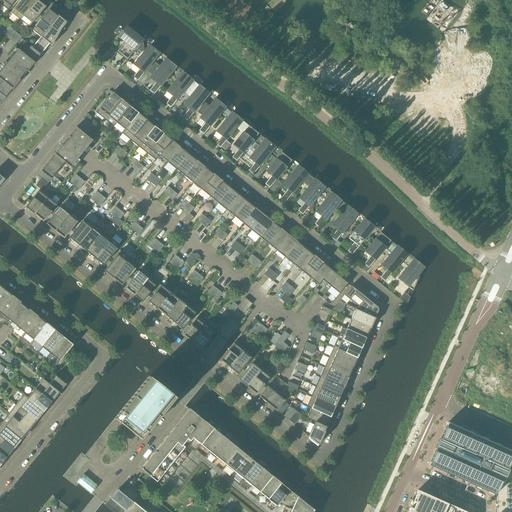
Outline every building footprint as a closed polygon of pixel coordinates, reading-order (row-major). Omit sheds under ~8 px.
[(16,0),(1,0),(0,2),(0,4),(8,10),(16,0)] [(21,0),(11,13),(20,20),(36,0),(21,0)] [(29,27),(45,7),(36,0),(20,20),(29,27)] [(32,30),(40,37),(57,17),(48,10),(32,30)] [(57,17),(40,37),(41,37),(32,48),(41,54),(49,44),(52,46),(61,29),(66,23),(58,16),(57,17)] [(354,29),(355,25),(342,21),(341,25),(345,27),(343,35),(343,36),(344,37),(345,37),(346,37),(347,36),(349,28),(354,29)] [(1,33),(6,37),(12,29),(8,26),(1,33)] [(126,27),(118,37),(125,42),(117,51),(127,59),(143,40),(126,27)] [(17,33),(12,29),(6,37),(11,41),(17,33)] [(22,37),(17,33),(11,41),(15,45),(22,37)] [(34,63),(41,54),(32,48),(30,46),(24,54),(23,54),(34,63)] [(137,81),(159,54),(149,46),(134,65),(139,69),(133,77),(137,81)] [(34,63),(23,54),(24,54),(18,49),(10,58),(27,72),(34,63)] [(110,52),(107,50),(101,58),(103,60),(110,52)] [(27,72),(10,58),(7,62),(3,67),(20,80),(24,76),(27,72)] [(152,92),(154,94),(160,86),(176,67),(166,59),(159,67),(155,63),(148,72),(152,76),(150,78),(158,84),(152,92)] [(0,92),(6,97),(20,80),(3,67),(0,71),(0,79),(2,81),(0,83),(0,92)] [(192,80),(182,72),(167,91),(175,98),(168,106),(170,107),(177,100),(192,80)] [(209,94),(199,86),(183,105),(191,111),(185,119),(187,121),(209,94)] [(96,113),(105,120),(121,100),(112,92),(96,113)] [(225,107),(215,99),(209,106),(204,102),(197,112),(202,116),(200,118),(204,122),(207,124),(201,132),(203,134),(210,126),(225,107)] [(130,106),(121,100),(105,120),(114,127),(117,123),(116,123),(130,106)] [(117,123),(124,129),(125,130),(138,113),(130,106),(116,123),(117,123)] [(226,140),(242,121),(232,112),(216,132),(224,138),(218,146),(220,147),(226,140)] [(122,133),(130,140),(146,120),(138,113),(125,130),(124,129),(122,133)] [(79,123),(90,131),(94,126),(88,121),(83,118),(79,123)] [(130,140),(138,147),(155,127),(146,120),(130,140)] [(86,136),(90,131),(79,123),(76,127),(86,136)] [(236,161),(243,153),(258,134),(248,126),(233,145),(240,151),(234,159),(236,161)] [(86,136),(76,127),(68,137),(65,141),(81,154),(85,150),(92,141),(86,136)] [(138,147),(147,154),(163,134),(155,127),(138,147)] [(171,140),(163,134),(147,154),(155,161),(159,156),(171,140)] [(275,147),(260,135),(254,143),(259,147),(249,158),(257,165),(251,172),(253,174),(259,166),(275,147)] [(110,140),(105,136),(100,142),(105,146),(110,140)] [(159,156),(167,162),(180,147),(171,140),(159,156)] [(78,158),(81,154),(65,141),(61,145),(54,154),(64,162),(64,163),(70,168),(78,158)] [(117,156),(122,150),(118,146),(113,152),(117,156)] [(180,147),(167,162),(176,169),(188,154),(180,147)] [(127,153),(122,150),(117,156),(122,160),(127,153)] [(291,161),(281,153),(266,171),(273,178),(267,186),(269,187),(291,161)] [(47,162),(58,171),(60,168),(64,163),(64,162),(54,154),(47,162)] [(188,154),(176,169),(184,176),(197,161),(188,154)] [(134,169),(139,163),(134,160),(129,166),(134,169)] [(197,161),(184,176),(193,183),(205,168),(197,161)] [(40,171),(51,179),(58,171),(47,162),(40,171)] [(139,163),(134,169),(139,173),(144,167),(139,163)] [(295,189),(308,174),(298,166),(282,185),(290,191),(283,199),(286,201),(291,194),(292,193),(295,189)] [(205,168),(193,183),(201,190),(213,174),(205,168)] [(40,171),(36,176),(41,180),(47,184),(51,179),(40,171)] [(151,183),(156,177),(151,173),(146,179),(151,183)] [(69,182),(74,186),(80,178),(76,174),(69,182)] [(213,174),(201,190),(209,196),(222,181),(213,174)] [(41,180),(36,176),(33,180),(37,184),(41,180)] [(160,181),(156,177),(151,183),(156,187),(160,181)] [(85,182),(80,178),(74,186),(79,190),(85,182)] [(313,201),(324,187),(314,179),(299,198),(306,205),(300,212),(302,214),(307,208),(313,201)] [(209,196),(218,203),(230,188),(222,181),(209,196)] [(34,214),(47,198),(48,198),(51,195),(42,187),(25,207),(34,214)] [(168,197),(173,191),(168,187),(163,193),(168,197)] [(218,203),(226,210),(239,195),(230,188),(218,203)] [(292,193),(291,194),(295,197),(299,192),(295,189),(292,193)] [(90,199),(95,203),(101,195),(96,191),(90,199)] [(177,194),(173,191),(168,197),(172,200),(177,194)] [(319,228),(341,201),(331,193),(315,212),(320,215),(323,218),(316,226),(319,228)] [(101,195),(95,203),(100,207),(106,199),(101,195)] [(226,210),(235,217),(247,201),(239,195),(226,210)] [(56,205),(48,198),(47,198),(34,214),(43,222),(56,205)] [(189,204),(185,200),(180,206),(184,210),(189,204)] [(235,217),(243,224),(255,208),(247,201),(235,217)] [(341,214),(332,225),(340,231),(333,239),(335,241),(357,214),(343,202),(337,210),(341,214)] [(46,224),(55,231),(68,215),(71,212),(62,204),(46,224)] [(194,208),(189,204),(184,210),(189,214),(194,208)] [(109,214),(114,218),(120,210),(115,206),(109,214)] [(243,224),(251,230),(264,215),(255,208),(243,224)] [(114,218),(118,222),(124,214),(120,210),(114,218)] [(206,218),(202,214),(197,220),(201,224),(206,218)] [(68,215),(55,231),(64,238),(77,222),(68,215)] [(251,230),(260,237),(272,222),(264,215),(251,230)] [(85,218),(69,238),(78,245),(91,228),(94,225),(85,218)] [(211,221),(206,218),(201,224),(206,228),(211,221)] [(352,254),(374,227),(364,219),(348,238),(353,242),(356,245),(349,252),(352,254)] [(128,229),(132,233),(139,225),(134,222),(128,229)] [(183,229),(186,232),(193,224),(190,222),(183,229)] [(260,237),(268,244),(281,229),(272,222),(260,237)] [(91,228),(78,245),(84,249),(86,252),(100,235),(102,232),(94,225),(91,228)] [(132,233),(137,237),(143,229),(139,225),(132,233)] [(223,231),(218,227),(213,234),(218,237),(223,231)] [(268,244),(277,251),(289,235),(281,229),(268,244)] [(228,235),(223,231),(218,237),(223,241),(228,235)] [(90,255),(95,258),(108,242),(111,239),(102,232),(100,235),(86,252),(90,255)] [(368,268),(390,241),(380,233),(365,252),(369,256),(372,258),(366,266),(368,268)] [(277,251),(285,258),(297,242),(289,235),(277,251)] [(148,246),(153,250),(159,242),(155,238),(148,246)] [(108,242),(95,258),(103,265),(119,246),(111,239),(108,242)] [(240,245),(235,241),(230,247),(235,251),(240,245)] [(153,250),(158,254),(164,246),(159,242),(153,250)] [(285,258),(293,264),(306,249),(297,242),(285,258)] [(407,254),(392,242),(386,250),(391,254),(381,265),(389,271),(383,279),(385,281),(407,254)] [(244,249),(240,245),(235,251),(240,255),(244,249)] [(293,264),(302,271),(314,256),(306,249),(293,264)] [(104,271),(113,278),(129,258),(120,251),(104,271)] [(196,254),(191,254),(186,261),(192,266),(200,256),(196,254)] [(169,263),(174,267),(180,259),(175,255),(169,263)] [(252,264),(257,258),(252,255),(247,261),(252,264)] [(302,271),(310,278),(323,263),(314,256),(302,271)] [(129,258),(113,278),(122,285),(138,265),(129,258)] [(261,262),(257,258),(252,264),(256,268),(261,262)] [(174,267),(178,270),(185,263),(180,259),(174,267)] [(423,268),(413,259),(398,278),(413,291),(423,268)] [(319,285),(323,280),(331,269),(323,263),(310,278),(319,285)] [(273,272),(269,268),(264,274),(268,278),(273,272)] [(331,269),(323,280),(331,287),(339,276),(331,269)] [(188,278),(192,282),(199,274),(194,270),(188,278)] [(125,288),(134,295),(147,279),(147,278),(138,271),(125,288)] [(278,276),(273,272),(268,278),(273,282),(278,276)] [(379,276),(374,272),(370,276),(376,281),(379,276)] [(192,282),(197,286),(203,278),(199,274),(192,282)] [(147,278),(147,279),(134,295),(142,302),(159,282),(150,275),(147,278)] [(348,283),(339,276),(331,287),(340,294),(348,283)] [(285,292),(290,286),(285,282),(280,288),(285,292)] [(161,285),(148,302),(151,304),(152,305),(157,309),(170,292),(161,285)] [(206,293),(211,297),(217,289),(213,285),(206,293)] [(295,289),(290,286),(285,292),(290,295),(295,289)] [(362,302),(357,310),(375,318),(378,311),(378,310),(378,309),(378,308),(377,307),(358,292),(351,286),(338,302),(346,305),(354,295),(362,302)] [(0,309),(12,295),(3,289),(0,293),(0,309)] [(222,293),(217,289),(211,297),(216,301),(222,293)] [(178,299),(170,292),(157,309),(160,311),(161,312),(165,315),(178,299)] [(12,295),(0,309),(0,313),(12,322),(25,306),(12,295)] [(169,318),(174,322),(187,306),(190,302),(181,295),(178,299),(165,315),(168,318),(169,318)] [(307,299),(302,295),(297,302),(302,305),(307,299)] [(288,297),(284,303),(288,306),(292,300),(288,297)] [(244,298),(238,306),(236,308),(244,314),(252,304),(244,298)] [(232,314),(236,308),(238,306),(233,302),(227,310),(232,314)] [(25,306),(12,322),(25,333),(38,317),(25,306)] [(187,306),(174,322),(178,326),(179,327),(182,329),(196,313),(187,306)] [(356,309),(351,320),(370,328),(375,318),(357,310),(356,309)] [(183,335),(192,342),(205,326),(208,322),(199,315),(183,335)] [(25,333),(33,340),(46,323),(38,317),(25,333)] [(228,318),(215,334),(217,336),(203,352),(212,359),(239,326),(228,318)] [(347,329),(366,338),(370,328),(351,320),(347,329)] [(252,330),(256,333),(262,326),(258,322),(252,330)] [(55,330),(46,323),(33,340),(41,347),(55,330)] [(205,326),(192,342),(200,349),(214,333),(205,326)] [(262,326),(256,333),(261,337),(267,329),(262,326)] [(343,327),(338,337),(361,348),(366,338),(347,329),(343,327)] [(63,337),(55,330),(41,347),(50,353),(63,337)] [(274,345),(278,349),(283,342),(289,335),(284,331),(281,336),(279,339),(276,342),(274,345)] [(279,339),(281,336),(276,333),(272,338),(276,342),(279,339)] [(511,345),(490,335),(464,391),(493,404),(505,379),(511,362),(511,345)] [(73,345),(63,337),(50,353),(59,361),(73,345)] [(357,358),(361,348),(338,337),(333,347),(357,358)] [(226,365),(229,367),(245,347),(237,340),(220,360),(225,364),(226,365)] [(283,342),(278,349),(283,352),(288,346),(283,342)] [(254,354),(245,347),(229,367),(234,371),(235,372),(238,374),(254,354)] [(333,347),(329,357),(352,368),(357,358),(333,347)] [(257,360),(262,364),(269,355),(264,351),(257,360)] [(9,364),(14,357),(9,352),(3,359),(9,364)] [(324,367),(348,377),(352,368),(329,357),(324,367)] [(35,368),(42,369),(44,362),(37,360),(35,368)] [(238,380),(247,387),(261,370),(263,367),(255,360),(238,380)] [(261,370),(247,387),(256,394),(272,374),(263,367),(261,370)] [(324,367),(320,377),(343,387),(348,377),(324,367)] [(66,384),(70,379),(61,372),(57,377),(66,384)] [(48,384),(59,393),(66,384),(57,377),(55,376),(49,384),(48,384)] [(149,376),(115,418),(140,439),(173,398),(174,397),(149,376)] [(316,387),(339,397),(343,387),(320,377),(316,387)] [(35,389),(51,402),(59,393),(48,384),(49,384),(43,379),(35,389)] [(267,386),(259,397),(268,404),(276,393),(267,386)] [(335,407),(339,397),(316,387),(311,396),(315,398),(335,407)] [(44,411),(51,402),(35,389),(28,398),(27,398),(44,411)] [(276,411),(284,402),(285,400),(276,393),(268,404),(276,411)] [(16,404),(36,421),(44,411),(27,398),(28,398),(24,395),(16,404)] [(311,408),(330,417),(335,407),(315,398),(311,396),(306,407),(311,409),(311,408)] [(276,411),(281,415),(289,405),(284,402),(276,411)] [(29,430),(36,421),(16,404),(9,414),(29,430)] [(295,411),(291,407),(283,416),(288,420),(295,411)] [(326,427),(330,417),(311,408),(311,409),(306,418),(315,422),(326,427)] [(213,428),(189,409),(188,410),(169,434),(183,445),(188,439),(190,441),(196,433),(204,439),(204,440),(213,428)] [(302,416),(295,411),(288,420),(294,425),(302,416)] [(1,423),(21,439),(29,430),(9,414),(1,423)] [(326,427),(315,422),(308,438),(317,445),(326,427)] [(436,449),(429,465),(450,474),(451,471),(457,474),(455,477),(463,480),(464,477),(470,479),(468,483),(476,486),(477,483),(483,485),(481,489),(489,492),(494,495),(496,495),(503,478),(500,477),(505,468),(507,469),(511,459),(511,451),(508,449),(501,446),(499,449),(494,447),(495,443),(488,440),(486,443),(480,441),(482,437),(474,434),(473,437),(467,435),(469,432),(448,422),(441,439),(439,438),(434,448),(436,449)] [(0,437),(14,449),(21,439),(1,423),(0,424),(0,437)] [(204,439),(199,444),(209,452),(222,435),(213,428),(204,440),(204,439)] [(169,434),(155,451),(171,465),(185,447),(183,445),(169,434)] [(217,458),(230,442),(222,435),(209,452),(217,458)] [(0,453),(6,458),(14,449),(0,437),(0,453)] [(239,449),(230,442),(217,458),(225,465),(239,449)] [(247,456),(239,449),(225,465),(234,472),(247,456)] [(155,451),(140,469),(157,482),(171,465),(155,451)] [(255,462),(247,456),(234,472),(242,479),(255,462)] [(264,469),(255,462),(242,479),(251,486),(264,469)] [(272,476),(264,469),(251,486),(259,492),(272,476)] [(92,491),(95,488),(97,486),(83,475),(80,478),(77,482),(78,484),(91,494),(91,493),(92,491)] [(281,483),(272,476),(259,492),(267,499),(281,483)] [(289,490),(281,483),(267,499),(276,506),(281,500),(289,490)] [(126,511),(133,502),(118,489),(110,499),(125,510),(126,511)] [(466,511),(453,506),(449,504),(448,504),(418,490),(413,501),(412,501),(415,503),(413,508),(410,506),(410,507),(407,511),(466,511)] [(297,496),(291,510),(294,511),(312,511),(314,510),(297,496)] [(123,511),(138,511),(141,508),(133,502),(126,511),(125,510),(123,511)]
